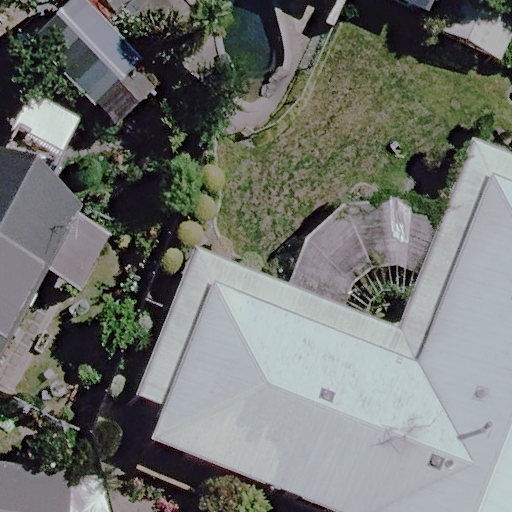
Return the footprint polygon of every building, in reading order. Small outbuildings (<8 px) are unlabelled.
[(426,0),(381,0),(419,17),(426,0)] [(123,67),(41,1),(0,51),(0,74),(70,132),(123,67)] [(511,511),(511,175),(450,151),(376,341),(171,262),(99,447),(266,511),(511,511)] [(0,173),(0,348),(40,270),(77,288),(108,228),(0,173)] [(57,511),(62,476),(0,468),(0,511),(57,511)]
